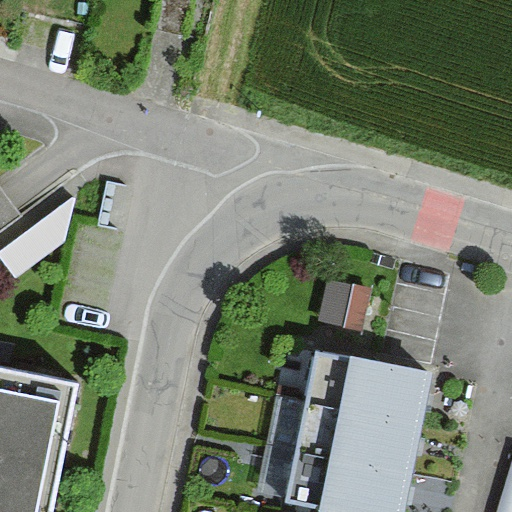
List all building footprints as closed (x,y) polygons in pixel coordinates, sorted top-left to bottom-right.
[(189,0),(159,0),(153,30),(183,36),(189,0)] [(0,231),(28,213),(3,175),(0,177),(0,231)] [(315,349),(305,400),(418,422),(429,372),(315,349)] [(52,511),(79,381),(0,365),(0,511),(52,511)] [(409,471),(418,422),(305,400),(295,448),(409,471)] [(349,511),(400,511),(409,471),(295,448),(285,499),(349,511)]
